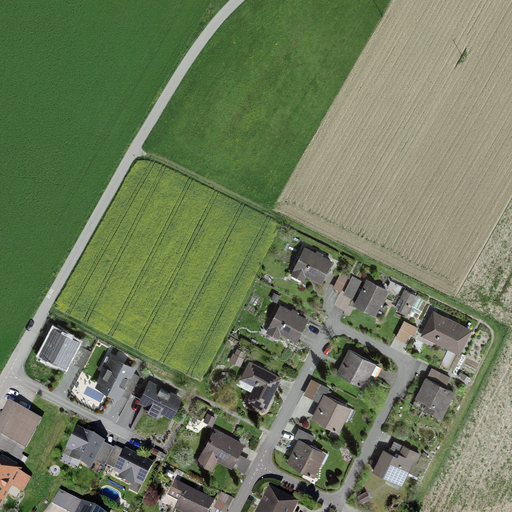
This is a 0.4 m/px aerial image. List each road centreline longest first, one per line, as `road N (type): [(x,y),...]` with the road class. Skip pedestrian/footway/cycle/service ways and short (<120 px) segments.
road 1 (track): [(132,151),(502,327),(411,511)]
road 2 (residential): [(259,463),(338,502),(405,363),(331,324),(274,434)]
road 3 (unclassified): [(237,0),(178,74),(8,373)]
road 4 (residential): [(134,436),(8,373)]
